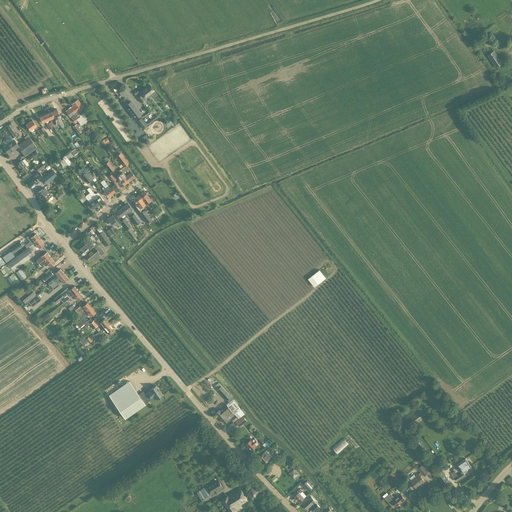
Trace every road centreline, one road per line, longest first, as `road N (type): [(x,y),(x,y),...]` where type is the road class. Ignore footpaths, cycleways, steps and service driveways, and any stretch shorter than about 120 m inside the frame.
road 1 (unclassified): [(0,124),(70,92),(376,0)]
road 2 (tertiary): [(293,511),(62,242)]
